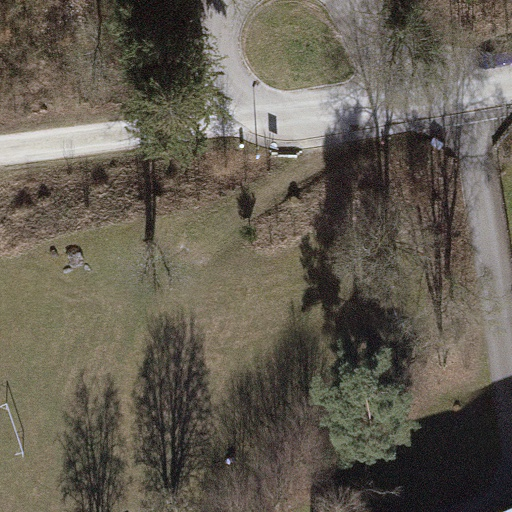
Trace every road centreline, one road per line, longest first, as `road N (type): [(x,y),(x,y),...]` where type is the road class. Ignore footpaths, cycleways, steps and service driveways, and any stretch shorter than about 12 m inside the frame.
road 1 (track): [(0,153),(241,122)]
road 2 (residential): [(273,0),(245,2),(221,26),(207,60),(211,94),(228,122),(241,122)]
road 3 (residential): [(241,122),(411,103)]
road 4 (residential): [(411,103),(316,6),(290,0)]
